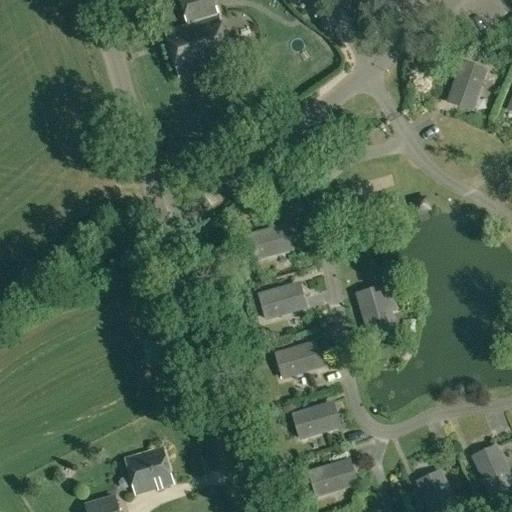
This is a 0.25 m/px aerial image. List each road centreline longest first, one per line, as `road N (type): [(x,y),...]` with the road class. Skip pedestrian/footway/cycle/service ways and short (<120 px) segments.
road 1 (residential): [(511,406),(392,435),(368,427),(351,383),(320,209),(321,189),(347,166)]
road 2 (unclassified): [(251,511),(169,231)]
road 3 (unclassified): [(169,231),(365,67)]
road 4 (unclassified): [(169,231),(101,0)]
road 5 (residential): [(409,142),(511,222)]
